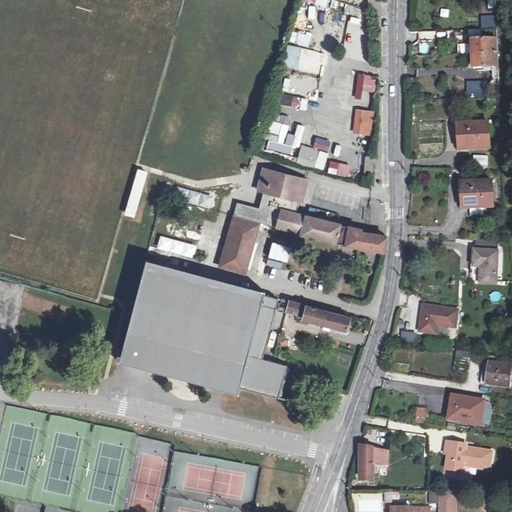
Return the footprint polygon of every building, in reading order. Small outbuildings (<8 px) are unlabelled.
[(471,48),(471,55),(493,55),(492,42),(497,42),(497,30),(483,30),(481,30),(482,41),(471,42),(471,48)] [(292,31),(291,42),(300,43),(301,32),(292,31)] [(430,55),(432,42),(422,41),(420,54),(430,55)] [(469,44),(459,44),(459,54),(469,54),(469,44)] [(493,55),(471,55),(472,62),(472,70),(494,69),(494,81),(487,86),(488,99),(500,98),(498,54),(493,55)] [(356,75),(354,94),(374,95),(375,76),(356,75)] [(305,107),(306,96),(278,94),(277,104),(305,107)] [(347,99),(345,112),(351,113),(353,100),(347,99)] [(373,134),(374,110),(354,108),(353,133),(373,134)] [(292,153),(293,146),(283,144),(288,115),(283,114),(278,138),(269,137),(267,148),(292,153)] [(343,132),(350,133),(352,120),(346,118),(343,132)] [(487,122),(458,125),(459,134),(460,151),(490,149),(487,122)] [(299,147),(305,125),(297,124),(292,145),(299,147)] [(320,148),(328,151),(332,142),(323,138),(320,148)] [(324,170),(329,152),(302,144),(297,162),(324,170)] [(489,157),(473,157),(473,170),(489,170),(489,157)] [(363,175),(372,175),(373,166),(373,159),(365,158),(363,175)] [(348,177),(350,164),(330,160),(328,173),(348,177)] [(144,171),(134,167),(122,211),(132,214),(144,171)] [(268,195),(301,203),(304,204),(310,180),(261,168),(255,191),(268,195)] [(488,180),(458,180),(458,192),(461,192),(461,200),(461,206),(488,206),(488,180)] [(213,197),(178,186),(174,199),(209,210),(213,197)] [(279,210),(298,216),(299,211),(301,203),(268,195),(264,212),(242,207),(240,217),(261,222),(275,228),(279,210)] [(299,235),(303,215),(298,216),(279,210),(275,228),(299,235)] [(303,215),(299,235),(299,236),(343,248),(347,225),(316,218),(310,216),(303,215)] [(261,222),(240,217),(236,216),(224,267),(249,274),(261,222)] [(347,225),(343,248),(386,254),(387,247),(388,237),(362,232),(362,228),(347,225)] [(493,255),(470,253),(467,268),(475,269),(475,274),(474,284),(488,286),(493,255)] [(144,261),(144,265),(131,314),(130,316),(119,358),(130,361),(129,364),(128,366),(143,370),(144,367),(145,365),(203,380),(278,399),(286,366),(261,360),(277,300),(262,296),(263,292),(144,261)] [(313,319),(312,323),(345,331),(347,323),(349,317),(325,311),(326,310),(323,309),(322,311),(306,306),(306,304),(289,299),(286,312),(313,319)] [(456,311),(421,306),(420,316),(418,332),(435,335),(437,326),(454,328),(456,311)] [(291,336),(288,347),(297,349),(299,338),(291,336)] [(456,357),(472,359),(473,352),(457,350),(456,357)] [(511,368),(490,364),(489,368),(489,374),(487,385),(509,388),(511,368)] [(486,403),(452,397),(450,407),(448,421),(482,427),(486,403)] [(417,411),(416,422),(426,423),(427,412),(417,411)] [(470,447),(450,444),(449,456),(451,457),(449,472),(466,475),(467,469),(492,473),(495,454),(476,451),(476,452),(469,452),(470,447)] [(387,453),(361,449),(361,455),(361,479),(366,479),(375,479),(376,465),(386,465),(387,453)] [(385,478),(386,465),(376,465),(375,479),(385,478)] [(458,511),(458,492),(441,492),(440,511),(458,511)] [(382,511),(383,493),(355,494),(355,511),(382,511)]
